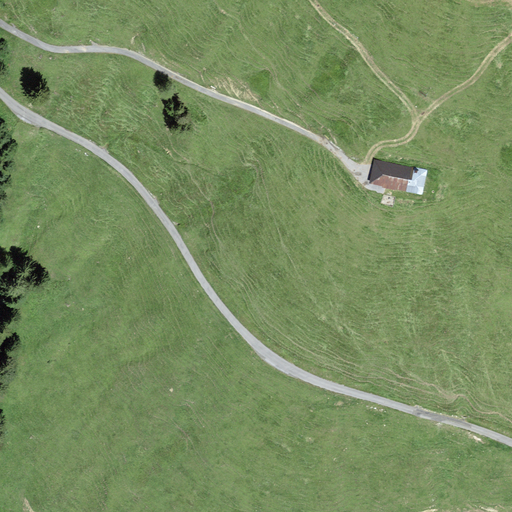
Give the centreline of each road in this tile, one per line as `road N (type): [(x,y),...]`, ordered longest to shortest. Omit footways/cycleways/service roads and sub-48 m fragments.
road 1 (unclassified): [(511,442),(310,379),(264,352),(196,273),(133,180),(0,92)]
road 2 (track): [(0,21),(45,47),(140,58),(328,144),(365,175)]
